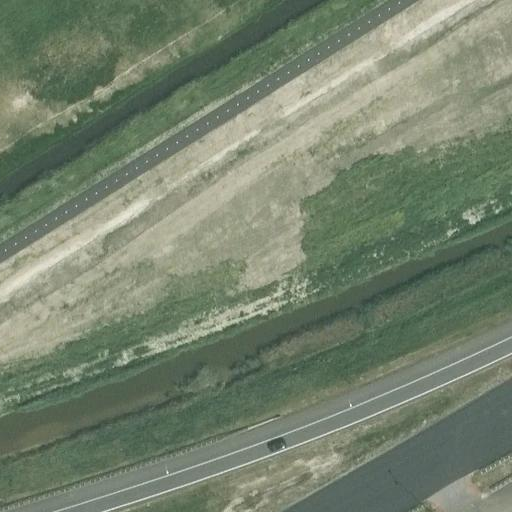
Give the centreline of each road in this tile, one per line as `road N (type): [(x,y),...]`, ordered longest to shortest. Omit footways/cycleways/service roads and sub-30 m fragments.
road 1 (motorway): [(511,344),(300,434),(74,511)]
road 2 (motorway): [(511,419),(354,511)]
